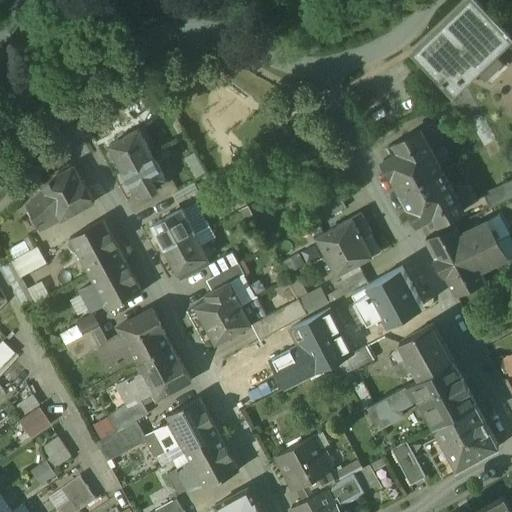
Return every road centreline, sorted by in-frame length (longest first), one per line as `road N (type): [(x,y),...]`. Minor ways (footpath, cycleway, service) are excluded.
road 1 (residential): [(66,107),(289,511)]
road 2 (residential): [(319,69),(511,421)]
road 3 (residential): [(319,69),(222,30),(191,27),(138,44),(66,107)]
road 4 (residential): [(437,0),(400,36),(319,69)]
road 5 (residential): [(405,511),(511,452)]
